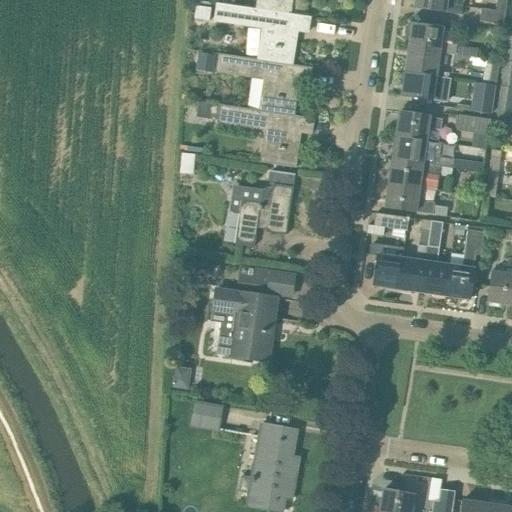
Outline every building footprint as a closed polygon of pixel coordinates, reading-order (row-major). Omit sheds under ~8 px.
[(256,0),(255,9),(292,14),(294,0),(256,0)] [(415,0),(414,8),(446,13),(461,15),(462,7),(463,3),(463,0),(415,0)] [(497,0),(495,11),(481,9),(479,21),(503,25),(507,0),(497,0)] [(292,14),(255,9),(216,4),(213,22),(261,29),(257,60),(291,65),(296,38),(292,38),(294,30),(308,32),(310,20),(310,21),(311,18),(292,14)] [(468,57),(477,58),(478,50),(457,47),(457,45),(454,44),(455,36),(451,30),(412,24),(412,25),(408,25),(405,27),(404,34),(406,37),(410,38),(408,48),(439,52),(454,55),(468,57)] [(408,48),(405,72),(436,76),(439,52),(408,48)] [(213,73),(216,56),(198,53),(195,71),(213,73)] [(291,65),(257,60),(218,54),(215,73),(263,80),(258,111),(293,116),(298,89),(294,89),(296,81),(308,83),(310,71),(311,71),(312,68),(291,65)] [(467,65),(468,57),(454,55),(453,64),(467,65)] [(486,59),(482,83),(495,85),(499,61),(486,59)] [(511,87),(511,62),(504,62),(501,86),(511,87)] [(432,101),(436,76),(405,72),(401,96),(432,101)] [(477,84),(473,112),(491,115),(495,87),(477,84)] [(509,117),(511,97),(511,88),(500,86),(496,115),(509,117)] [(293,116),(258,111),(220,105),(217,124),(264,131),(259,162),(294,168),(300,132),(310,134),(312,122),(313,122),(314,119),(293,116)] [(395,136),(430,141),(439,142),(442,120),(430,118),(430,117),(399,112),(395,136)] [(488,135),(491,120),(459,116),(457,130),(488,135)] [(442,143),(439,142),(430,141),(395,136),(392,160),(439,167),(452,169),(453,160),(440,158),(442,143)] [(438,178),(439,167),(392,160),(388,184),(419,189),(421,176),(438,178)] [(452,169),(464,170),(465,162),(453,160),(452,169)] [(275,172),(273,185),(293,188),(295,175),(275,172)] [(486,197),(495,198),(498,176),(489,175),(486,197)] [(417,201),(419,189),(388,184),(385,208),(446,217),(447,208),(433,206),(434,203),(417,201)] [(234,185),(229,212),(240,214),(235,245),(254,247),(257,226),(267,227),(266,233),(286,236),(293,188),(273,185),(269,206),(260,205),(263,190),(234,185)] [(408,218),(375,214),(373,226),(406,231),(408,218)] [(445,296),(450,266),(436,264),(442,224),(431,222),(427,247),(421,293),(445,296)] [(481,256),(484,233),(467,230),(462,265),(474,266),(476,255),(481,256)] [(396,289),(401,259),(387,257),(389,248),(371,245),(369,255),(377,257),(373,286),(396,289)] [(421,293),(427,247),(418,245),(415,261),(401,259),(396,289),(421,293)] [(492,272),(487,302),(511,306),(511,304),(511,258),(509,259),(507,258),(505,274),(492,272)] [(450,266),(445,296),(469,300),(473,269),(450,266)] [(240,269),(238,287),(268,292),(271,273),(240,269)] [(213,311),(212,313),(222,315),(221,323),(219,337),(221,337),(233,339),(231,348),(230,357),(267,362),(267,361),(263,360),(269,319),(273,319),(276,299),(268,298),(216,290),(213,311)] [(222,408),(193,402),(189,426),(218,432),(222,408)] [(297,431),(277,427),(262,425),(257,453),(258,454),(254,478),(241,476),(238,492),(249,494),(247,506),(279,511),(281,511),(284,499),(291,500),(299,458),(289,456),(291,443),(294,444),(297,431)] [(451,511),(455,492),(440,489),(438,502),(433,502),(431,511),(451,511)] [(379,511),(410,511),(414,495),(383,490),(379,511)] [(487,511),(489,505),(462,501),(460,511),(487,511)]
